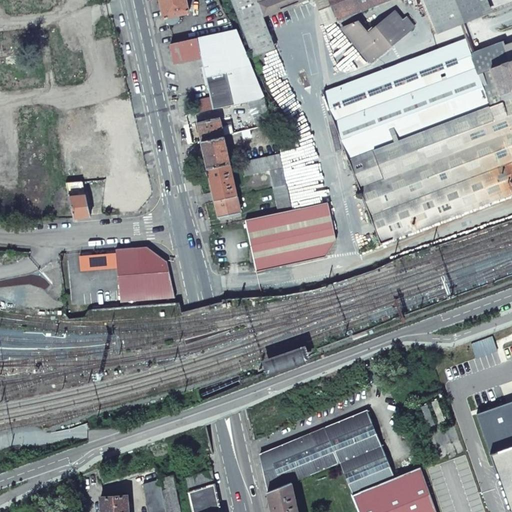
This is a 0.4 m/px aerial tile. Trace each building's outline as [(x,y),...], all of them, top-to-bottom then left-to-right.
[(160,0),(164,19),(166,21),(169,23),(171,24),(175,24),(177,23),(178,22),(180,19),(180,18),(180,16),(179,13),(189,10),(187,0),(160,0)] [(231,0),(254,57),(258,55),(275,48),(263,16),(257,0),(231,0)] [(257,0),(263,16),(306,0),(327,0),(335,20),(388,0),(257,0)] [(426,0),(439,32),(491,11),(486,0),(426,0)] [(342,29),(370,64),(414,28),(407,18),(402,21),(395,13),(369,34),(359,22),(342,29)] [(264,98),(236,29),(218,33),(227,73),(235,72),(238,86),(231,88),(234,104),(248,101),(264,98)] [(202,57),(213,109),(234,104),(231,88),(238,86),(235,72),(227,73),(218,33),(198,38),(202,57)] [(173,43),(171,44),(174,63),(195,58),(202,57),(198,38),(173,43)] [(349,160),(511,99),(511,43),(506,46),(504,42),(472,55),(468,45),(452,45),(323,94),(349,160)] [(193,102),(195,113),(213,109),(211,98),(193,102)] [(257,128),(272,125),(267,110),(264,98),(248,101),(257,128)] [(381,244),(511,194),(511,99),(349,160),(381,244)] [(202,141),(224,136),(220,118),(198,123),(202,141)] [(208,169),(230,164),(224,136),(202,141),(203,149),(208,169)] [(270,170),(273,188),(286,186),(283,168),(280,154),(242,162),(245,176),(270,170)] [(215,201),(237,196),(230,164),(208,169),(213,192),(215,201)] [(278,213),(292,210),(286,186),(273,188),(278,213)] [(219,218),(240,213),(237,196),(215,201),(218,214),(219,218)] [(256,272),(324,257),(335,239),(327,202),(292,210),(278,213),(246,220),(247,226),(254,263),(255,268),(256,272)] [(116,249),(121,302),(175,298),(167,262),(163,259),(147,247),(116,249)] [(471,344),(476,358),(497,351),(492,336),(471,344)] [(270,370),(305,358),(303,351),(268,363),(270,370)] [(511,511),(511,401),(476,414),(510,511),(511,511)] [(340,463),(353,495),(395,478),(368,411),(326,427),(340,463)] [(326,427),(260,455),(261,460),(268,492),(292,483),(340,463),(326,427)] [(436,511),(421,467),(420,467),(395,478),(353,495),(359,511),(436,511)] [(189,491),(215,483),(212,470),(186,478),(189,491)] [(179,511),(172,476),(160,479),(166,511),(179,511)] [(150,511),(166,511),(160,479),(144,484),(150,511)] [(193,511),(221,511),(215,483),(189,491),(193,511)] [(297,511),(292,483),(268,492),(271,504),(272,511),(297,511)] [(100,497),(101,511),(129,511),(128,495),(100,497)]
